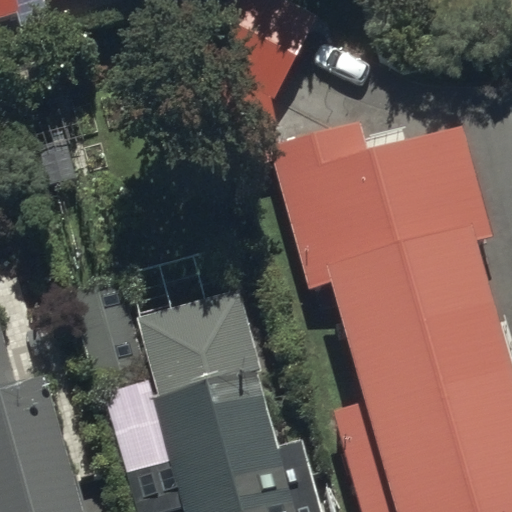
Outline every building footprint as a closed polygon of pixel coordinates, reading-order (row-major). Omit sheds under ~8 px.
[(48,0),(0,0),(0,25),(47,10),(44,1),(48,0)] [(272,96),(309,17),(273,0),(223,0),(207,34),(244,51),(232,77),(272,96)] [(477,203),(447,97),(273,146),(378,511),(429,511),(511,488),(511,462),(440,213),(477,203)] [(282,465),(235,289),(130,317),(120,278),(67,293),(94,393),(148,378),(152,393),(106,405),(134,511),(156,511),(184,504),(186,511),(315,511),(302,460),(282,465)] [(0,511),(69,511),(81,508),(36,369),(12,377),(0,339),(0,511)]
